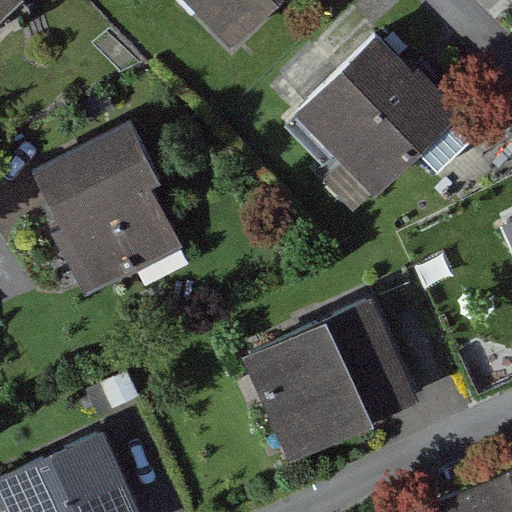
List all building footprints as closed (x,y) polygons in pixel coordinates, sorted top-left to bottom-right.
[(205,0),(237,34),(273,0),(205,0)] [(388,34),(312,105),(385,183),(461,113),(388,34)] [(148,118),(46,165),(76,230),(178,183),(148,118)] [(410,398),(366,302),(260,351),(304,447),(410,398)] [(147,511),(109,428),(0,477),(0,496),(7,511),(147,511)] [(511,511),(511,468),(473,486),(485,511),(511,511)]
